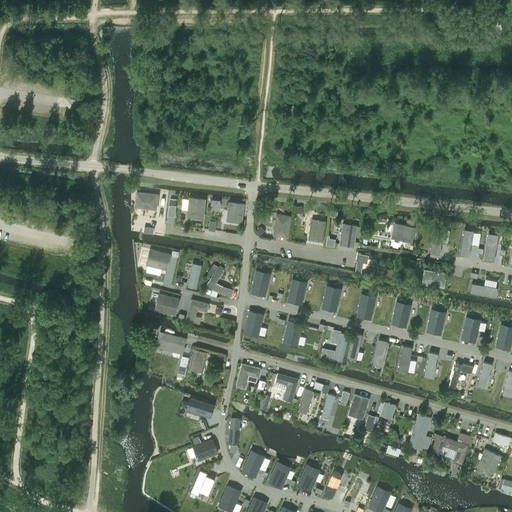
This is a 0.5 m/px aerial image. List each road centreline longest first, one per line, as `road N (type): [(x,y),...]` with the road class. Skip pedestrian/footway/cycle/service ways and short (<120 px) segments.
road 1 (unclassified): [(511,214),(0,157)]
road 2 (unknown): [(92,166),(108,248),(90,511)]
road 3 (unknown): [(245,269),(488,319)]
road 4 (unknown): [(249,185),(267,0)]
road 5 (unknown): [(91,21),(265,20)]
